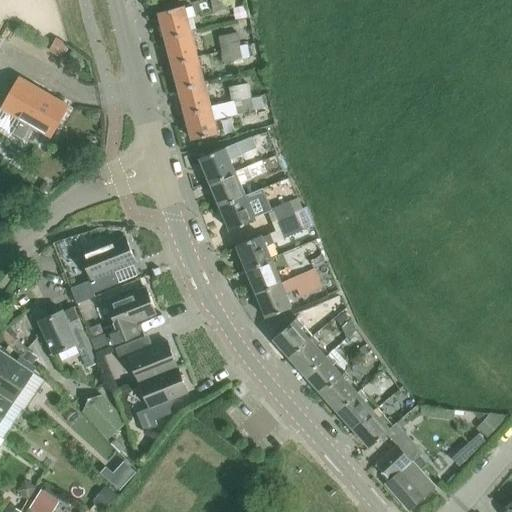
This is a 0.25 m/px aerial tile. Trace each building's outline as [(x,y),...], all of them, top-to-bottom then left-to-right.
[(209,0),(213,13),(232,8),(230,0),(209,0)] [(158,11),(165,37),(191,30),(188,19),(195,17),(193,6),(185,8),(184,4),(158,11)] [(165,37),(172,62),(197,56),(191,30),(165,37)] [(243,59),(249,57),(246,45),(241,46),(238,32),(218,37),(221,49),(224,65),(244,61),(243,59)] [(56,39),(52,47),(56,49),(53,55),(59,58),(67,46),(56,39)] [(172,62),(178,87),(203,81),(197,56),(172,62)] [(0,108),(0,129),(10,136),(12,133),(23,140),(31,126),(50,137),(68,106),(18,77),(0,108)] [(178,87),(185,113),(210,106),(203,81),(178,87)] [(228,87),(231,101),(234,115),(254,111),(250,96),(248,83),(228,87)] [(216,131),(210,106),(185,113),(191,138),(216,131)] [(200,157),(210,181),(235,171),(230,159),(256,148),(251,136),(225,147),(200,157)] [(220,205),(245,195),(240,183),(267,172),(262,161),(235,172),(235,171),(210,181),(220,205)] [(43,183),(39,191),(46,195),(50,187),(43,183)] [(245,195),(220,205),(230,228),(269,212),(264,201),(274,197),(269,185),(245,195)] [(290,201),(270,209),(274,219),(294,211),(290,201)] [(246,268),(271,258),(266,246),(310,228),(302,209),(271,222),(275,231),(262,237),(261,234),(236,244),(246,268)] [(92,278),(88,279),(93,292),(119,282),(115,270),(136,262),(125,235),(82,252),(92,278)] [(246,268),(256,292),(281,281),(271,258),(246,268)] [(291,306),(286,294),(297,290),(300,297),(323,288),(315,268),(302,274),(281,282),(281,281),(256,292),(266,316),(291,306)] [(93,292),(88,279),(71,286),(77,302),(95,295),(93,292)] [(156,313),(146,286),(108,301),(118,328),(109,331),(114,343),(140,333),(135,321),(156,313)] [(54,354),(75,344),(86,368),(100,362),(85,327),(84,328),(74,308),(63,312),(62,310),(39,321),(54,354)] [(343,313),(336,320),(342,327),(349,320),(343,313)] [(272,338),(289,357),(312,337),(295,317),(272,338)] [(129,356),(139,381),(177,366),(167,340),(146,348),(141,337),(115,347),(120,359),(129,356)] [(312,337),(289,357),(305,375),(328,354),(312,337)] [(0,349),(0,392),(13,402),(25,410),(45,380),(33,372),(0,349)] [(28,349),(22,357),(32,364),(38,356),(28,349)] [(328,354),(305,375),(320,393),(344,372),(328,354)] [(188,392),(177,366),(139,381),(150,407),(140,410),(145,422),(171,412),(169,406),(171,405),(175,397),(188,392)] [(344,372),(320,393),(336,411),(360,390),(344,372)] [(360,390),(336,411),(352,429),(376,408),(360,390)] [(0,392),(0,435),(5,439),(25,410),(13,402),(0,392)] [(84,411),(108,438),(127,422),(102,395),(84,411)] [(420,407),(418,416),(452,421),(453,411),(420,407)] [(376,408),(352,429),(369,448),(392,427),(376,408)] [(489,414),(477,428),(488,437),(506,417),(489,414)] [(458,466),(470,455),(485,441),(480,435),(465,450),(463,447),(451,458),(458,466)] [(409,511),(434,488),(397,446),(375,466),(388,482),(385,485),(409,511)] [(118,461),(107,476),(123,488),(134,473),(118,461)] [(23,483),(17,492),(29,499),(36,487),(28,482),(23,483)] [(105,487),(93,502),(104,511),(117,496),(105,487)] [(42,490),(31,507),(38,511),(51,511),(59,500),(56,499),(44,491),(42,490)]
